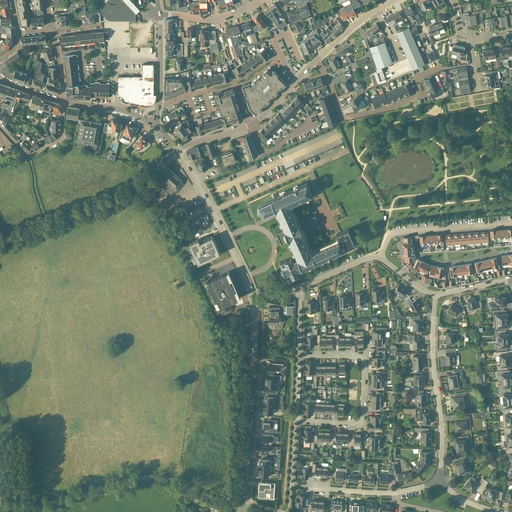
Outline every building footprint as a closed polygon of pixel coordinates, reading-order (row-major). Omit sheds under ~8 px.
[(35,10),(38,10),(43,10),(41,0),(14,0),(21,26),(30,26),(29,17),(26,9),(33,9),(35,9),(35,10)] [(67,4),(68,12),(70,12),(76,11),(77,19),(80,18),(80,21),(83,21),(84,23),(95,22),(101,21),(100,13),(94,14),(94,13),(89,13),(88,11),(85,12),(84,0),(73,0),(74,3),(67,4)] [(89,0),(110,20),(129,21),(133,21),(133,17),(137,13),(124,0),(89,0)] [(224,0),(217,0),(220,10),(227,7),(225,1),(224,0)] [(311,15),(309,11),(307,5),(306,2),(305,0),(283,0),(284,2),(286,8),(285,8),(285,9),(295,5),(297,9),(287,14),(291,23),(292,23),(300,19),(301,19),(303,18),(311,15)] [(353,9),(361,5),(358,0),(356,0),(350,3),(351,3),(353,9)] [(424,4),(427,2),(426,0),(415,0),(420,6),(421,6),(424,12),(427,10),(424,4)] [(190,11),(192,11),(193,13),(200,13),(200,2),(190,3),(190,11)] [(280,12),(278,9),(274,3),(269,7),(277,18),(279,16),(277,14),(280,12)] [(343,7),(344,9),(348,18),(356,15),(353,9),(351,3),(343,7)] [(10,16),(8,6),(1,8),(3,15),(10,16)] [(408,19),(409,18),(411,21),(416,18),(410,6),(404,9),(408,19)] [(267,17),(269,15),(274,23),(276,22),(277,25),(278,29),(284,26),(283,23),(279,24),(278,20),(277,18),(269,7),(263,11),(267,17)] [(343,21),(348,18),(344,9),(339,11),(343,21)] [(472,13),(472,15),(474,25),(480,24),(479,17),(482,16),(481,11),(478,12),(472,13)] [(66,18),(66,16),(65,15),(70,14),(70,12),(68,12),(59,13),(59,17),(56,17),(57,26),(67,25),(70,25),(69,17),(66,18)] [(399,12),(392,15),(396,22),(397,23),(405,19),(404,16),(402,17),(399,12)] [(472,15),(469,15),(468,13),(461,14),(462,21),(467,21),(467,26),(474,25),(472,15)] [(253,19),(258,25),(256,26),(256,25),(253,26),(255,32),(258,31),(262,30),(261,28),(265,25),(262,21),(263,20),(258,15),(253,19)] [(393,24),(396,22),(392,15),(386,18),(393,33),(397,31),(393,24)] [(1,18),(0,17),(0,25),(1,25),(13,26),(11,19),(1,18)] [(298,26),(297,23),(301,21),(301,19),(300,19),(292,23),(293,24),(292,24),(296,33),(299,31),(300,33),(305,31),(304,27),(302,27),(300,25),(298,26)] [(336,25),(335,26),(340,32),(345,28),(339,22),(336,19),(333,22),(336,25)] [(242,25),(243,30),(244,33),(245,32),(247,36),(248,36),(250,43),(248,43),(248,42),(245,43),(246,46),(258,43),(254,33),(253,33),(252,30),(251,30),(250,28),(249,22),(242,25)] [(443,28),(441,22),(429,26),(433,36),(439,33),(438,30),(443,28)] [(331,24),(328,27),(336,36),(340,32),(335,26),(334,27),(331,24)] [(380,34),(382,32),(376,24),(370,28),(374,34),(378,32),(380,34)] [(1,26),(1,25),(0,25),(0,28),(1,29),(1,33),(2,33),(5,33),(13,34),(13,27),(1,26)] [(414,36),(419,34),(416,25),(410,28),(414,36)] [(239,38),(237,34),(241,33),(238,26),(232,27),(237,44),(242,43),(240,38),(239,38)] [(230,38),(232,45),(237,44),(232,27),(226,29),(227,33),(224,34),(227,46),(229,45),(228,42),(229,42),(228,38),(230,38)] [(328,32),(327,34),(332,39),(336,36),(328,27),(325,29),(328,32)] [(412,70),(425,64),(409,27),(396,33),(412,70)] [(187,29),(188,37),(184,37),(184,39),(184,45),(188,45),(188,41),(191,41),(191,37),(194,37),(194,28),(187,29)] [(367,37),(364,39),(367,48),(369,47),(372,46),(370,41),(376,36),(374,34),(370,28),(364,33),(367,37)] [(316,29),(308,37),(310,40),(312,42),(311,43),(316,49),(322,43),(317,38),(319,36),(317,30),(316,29)] [(200,39),(202,39),(202,47),(207,47),(207,40),(208,40),(209,36),(208,36),(208,31),(201,30),(199,30),(198,34),(201,34),(200,39)] [(215,31),(210,32),(210,53),(213,52),(213,53),(217,53),(217,51),(219,51),(217,42),(216,43),(215,39),(216,39),(216,37),(215,37),(215,31)] [(320,34),(322,37),(322,38),(328,44),(332,39),(327,34),(326,34),(323,31),(320,34)] [(379,41),(380,43),(385,42),(384,38),(386,36),(384,34),(377,38),(379,41)] [(44,44),(45,42),(46,42),(45,35),(20,38),(21,48),(30,47),(30,44),(40,43),(42,44),(44,44)] [(179,38),(176,38),(166,38),(166,43),(166,50),(166,55),(183,55),(183,43),(179,43),(179,38)] [(309,40),(300,43),(305,55),(313,51),(309,40)] [(4,41),(1,43),(3,46),(6,50),(11,46),(11,45),(5,42),(4,41)] [(372,46),(369,47),(376,69),(381,82),(387,80),(382,66),(392,63),(385,42),(380,43),(378,44),(372,46)] [(241,56),(241,54),(240,51),(239,49),(239,48),(237,44),(232,45),(232,46),(229,47),(233,58),(236,57),(239,56),(241,56)] [(452,54),(457,55),(459,45),(454,44),(452,51),(449,51),(448,57),(451,58),(452,54)] [(460,56),(459,60),(466,61),(467,55),(463,54),(464,47),(459,45),(457,55),(460,56)] [(501,55),(498,55),(499,62),(502,61),(502,57),(507,57),(506,47),(500,47),(501,55)] [(496,62),(499,62),(498,55),(496,56),(494,48),(489,49),(490,59),(496,58),(496,62)] [(46,62),(46,64),(54,62),(54,59),(51,49),(48,50),(43,52),(46,62)] [(265,60),(270,57),(265,49),(260,52),(265,60)] [(485,60),(490,59),(489,49),(483,50),(484,57),(482,58),(483,64),(486,64),(485,60)] [(0,63),(0,70),(1,72),(9,67),(10,68),(11,68),(12,66),(17,62),(21,58),(17,51),(0,63)] [(338,62),(336,58),(344,55),(342,51),(334,55),(335,57),(328,60),(331,65),(338,62)] [(437,60),(433,51),(427,53),(429,57),(427,58),(428,62),(430,61),(431,62),(437,60)] [(263,61),(265,60),(260,52),(255,55),(261,62),(263,61)] [(38,53),(33,55),(31,60),(36,62),(37,58),(40,57),(38,53)] [(369,60),(372,58),(370,53),(365,55),(366,57),(356,62),(358,66),(369,60)] [(75,55),(63,56),(67,86),(66,98),(79,99),(79,98),(91,99),(91,96),(109,97),(109,85),(90,84),(90,86),(88,86),(88,85),(83,84),(83,86),(78,85),(75,55)] [(251,58),(256,65),(261,62),(255,55),(251,58)] [(183,59),(177,60),(178,70),(185,69),(190,68),(189,63),(188,58),(183,58),(183,59)] [(256,65),(251,58),(246,61),(251,68),(256,65)] [(346,58),(338,62),(331,65),(333,70),(341,67),(341,68),(349,64),(346,58)] [(39,60),(34,78),(31,85),(42,88),(44,82),(42,81),(45,73),(41,72),(42,70),(40,69),(43,62),(39,60)] [(251,68),(246,61),(242,64),(247,71),(251,68)] [(142,64),(142,76),(118,76),(118,94),(118,98),(119,99),(122,99),(122,100),(123,101),(124,102),(125,102),(126,103),(128,103),(128,102),(130,102),(130,103),(129,103),(137,105),(137,104),(139,104),(139,105),(147,106),(146,106),(146,105),(149,105),(149,106),(148,106),(149,106),(150,106),(151,106),(152,105),(153,104),(154,103),(154,102),(155,101),(156,100),(156,98),(156,95),(154,95),(154,64),(142,64)] [(247,71),(242,64),(237,66),(242,75),(245,73),(244,73),(247,71)] [(238,78),(242,75),(237,66),(232,69),(238,78)] [(1,72),(6,77),(12,79),(15,70),(15,69),(11,68),(10,68),(9,67),(1,72)] [(251,83),(241,86),(249,109),(255,115),(263,108),(263,107),(265,105),(271,99),(273,97),(279,91),(281,89),(287,83),(270,67),(251,83)] [(49,75),(49,77),(57,78),(56,68),(47,68),(47,71),(48,71),(48,76),(49,75)] [(27,73),(15,70),(12,79),(24,82),(27,73)] [(28,70),(27,73),(24,82),(30,84),(33,77),(33,75),(30,74),(31,71),(28,70)] [(497,71),(491,72),(492,74),(484,76),(485,81),(495,80),(494,74),(498,74),(497,71)] [(350,85),(349,83),(355,80),(352,75),(346,78),(347,79),(340,83),(343,88),(350,85)] [(426,86),(437,82),(434,75),(424,80),(426,86)] [(59,82),(57,81),(58,79),(57,78),(49,77),(49,76),(44,89),(60,94),(61,87),(59,82)] [(315,79),(318,88),(324,87),(321,77),(315,79)] [(165,100),(186,91),(183,79),(177,79),(175,79),(167,78),(166,90),(165,99),(165,100)] [(315,79),(310,81),(313,90),(318,88),(315,79)] [(500,87),(499,82),(499,79),(495,80),(485,81),(486,87),(493,85),(494,88),(500,87)] [(307,92),(313,90),(310,81),(304,83),(307,92)] [(345,93),(352,90),(353,92),(355,91),(357,95),(365,91),(361,83),(357,85),(356,82),(350,85),(343,88),(345,93)] [(429,92),(439,88),(437,82),(426,86),(429,92)] [(0,98),(5,100),(6,99),(10,87),(0,83),(0,98)] [(409,83),(402,86),(407,96),(413,93),(409,83)] [(402,86),(396,88),(401,99),(407,96),(402,86)] [(10,87),(6,99),(13,102),(14,101),(14,99),(15,96),(18,90),(10,87)] [(396,88),(390,91),(394,101),(401,99),(396,88)] [(442,94),(439,88),(429,92),(432,99),(442,94)] [(12,105),(12,106),(14,107),(16,100),(19,101),(20,98),(22,91),(18,90),(15,96),(14,99),(14,101),(13,103),(12,105)] [(223,109),(219,110),(219,112),(221,118),(224,126),(236,122),(243,120),(235,96),(235,95),(233,90),(229,92),(228,90),(225,91),(225,93),(222,94),(222,92),(215,94),(216,96),(218,103),(219,106),(222,105),(223,109)] [(30,94),(22,91),(20,98),(28,101),(30,94)] [(384,94),(388,103),(388,104),(394,101),(390,91),(384,94)] [(384,93),(377,95),(382,106),(388,103),(384,94),(384,93)] [(34,110),(35,107),(37,108),(33,116),(35,117),(36,117),(38,111),(39,109),(40,105),(40,102),(41,98),(33,95),(30,106),(31,106),(30,109),(34,110)] [(377,95),(371,98),(375,108),(382,106),(377,95)] [(328,96),(319,99),(321,104),(330,101),(328,96)] [(357,96),(349,100),(352,105),(360,101),(357,96)] [(297,97),(293,101),(300,107),(304,103),(297,97)] [(46,100),(45,99),(44,105),(43,110),(42,112),(40,118),(44,119),(45,115),(49,116),(50,114),(51,112),(52,102),(46,100)] [(293,101),(289,105),(296,112),(300,107),(293,101)] [(321,104),(323,110),(332,107),(330,101),(321,104)] [(360,101),(352,105),(355,111),(363,107),(360,101)] [(56,113),(60,114),(60,111),(60,106),(59,104),(52,102),(51,112),(50,114),(56,116),(56,113)] [(4,103),(0,114),(0,123),(1,125),(3,122),(6,116),(7,114),(9,114),(12,106),(12,105),(10,105),(4,103)] [(292,116),(296,112),(289,105),(285,110),(292,116)] [(79,109),(68,107),(67,117),(77,119),(79,109)] [(325,116),(334,112),(332,107),(323,110),(325,116)] [(288,120),(292,116),(285,110),(281,114),(288,120)] [(174,111),(169,114),(171,119),(177,117),(174,111)] [(336,118),(334,112),(325,116),(327,121),(336,118)] [(278,114),(273,119),(281,127),(286,122),(278,114)] [(224,126),(221,118),(215,120),(217,128),(223,126),(224,126)] [(336,118),(327,121),(329,127),(338,123),(336,118)] [(111,122),(110,121),(108,127),(108,128),(116,131),(115,131),(118,132),(116,138),(119,139),(123,128),(121,127),(122,123),(115,121),(115,120),(112,119),(111,122)] [(177,124),(178,126),(175,128),(184,140),(188,137),(191,135),(189,132),(191,131),(188,127),(189,126),(187,119),(184,120),(181,123),(180,122),(177,124)] [(268,123),(276,132),(281,127),(273,119),(268,123)] [(97,145),(101,123),(81,120),(77,141),(77,145),(96,149),(97,145)] [(217,128),(215,120),(209,122),(211,130),(217,128)] [(203,124),(202,124),(205,132),(211,130),(209,122),(203,124)] [(7,123),(6,124),(4,128),(9,134),(13,130),(7,123)] [(263,128),(271,136),(276,132),(268,123),(263,128)] [(127,124),(123,133),(134,139),(136,135),(133,134),(136,128),(127,124)] [(199,134),(205,132),(202,124),(196,126),(199,134)] [(271,136),(263,128),(258,133),(266,141),(271,136)] [(20,144),(25,149),(30,145),(29,144),(31,142),(32,141),(29,139),(26,137),(27,135),(24,133),(21,138),(24,140),(20,144)] [(252,139),(250,134),(241,137),(243,142),(252,139)] [(52,142),(49,136),(48,135),(44,137),(47,144),(52,142)] [(141,148),(144,145),(146,148),(150,144),(142,135),(135,143),(133,145),(136,149),(139,146),(141,148)] [(245,148),(254,145),(252,139),(243,142),(245,148)] [(33,144),(31,142),(29,144),(30,145),(25,149),(29,153),(40,147),(37,142),(33,144)] [(205,144),(210,158),(216,156),(211,142),(205,144)] [(201,145),(197,147),(197,146),(187,150),(189,155),(190,159),(195,157),(196,159),(201,157),(200,155),(199,151),(200,150),(200,149),(202,148),(201,145)] [(247,153),(256,150),(254,145),(245,148),(247,153)] [(256,150),(247,153),(249,159),(258,156),(256,150)] [(221,157),(224,165),(220,166),(222,173),(229,171),(226,165),(236,161),(233,153),(221,157)] [(204,162),(203,159),(205,158),(204,157),(203,158),(202,157),(201,157),(196,159),(196,160),(195,160),(197,166),(199,171),(207,168),(207,169),(210,168),(210,166),(211,166),(210,163),(206,164),(205,162),(204,162)] [(159,199),(164,193),(165,195),(168,193),(170,195),(174,191),(176,193),(184,184),(181,182),(182,181),(168,168),(167,169),(159,178),(160,178),(149,190),(159,199)] [(280,269),(280,270),(280,271),(280,272),(281,273),(282,274),(283,274),(284,274),(285,274),(289,282),(294,280),(293,276),(298,274),(297,271),(355,245),(348,229),(336,234),(338,240),(312,252),(304,233),(320,226),(315,216),(299,223),(291,205),(312,195),(307,183),(298,187),(298,186),(293,189),(279,195),(270,199),(271,200),(258,206),(259,208),(258,208),(258,209),(257,210),(257,211),(258,212),(258,213),(259,213),(259,214),(260,214),(261,214),(262,214),(263,216),(276,210),(284,229),(283,230),(276,233),(281,244),(289,240),(297,258),(293,261),(291,258),(280,263),(282,267),(281,268),(280,269)] [(201,238),(189,243),(198,264),(221,254),(213,236),(202,241),(201,238)] [(402,243),(403,256),(413,255),(412,242),(402,243)] [(413,267),(419,270),(423,262),(417,259),(413,267)] [(429,265),(423,262),(419,270),(425,273),(429,265)] [(429,274),(436,275),(437,266),(431,265),(429,274)] [(444,268),(437,266),(436,275),(442,277),(444,268)] [(230,302),(241,297),(229,271),(206,282),(218,308),(230,302)] [(392,292),(398,297),(402,300),(408,296),(404,293),(406,290),(399,285),(397,287),(396,287),(394,287),(392,291),(392,292)] [(383,291),(380,291),(380,290),(377,290),(377,289),(373,289),(373,290),(372,290),(373,301),(377,300),(378,304),(384,304),(383,291)] [(356,304),(361,303),(361,307),(368,307),(368,300),(364,300),(364,293),(356,293),(356,304)] [(347,295),(339,296),(339,301),(340,301),(340,303),(339,303),(339,307),(340,307),(340,311),(352,310),(351,298),(348,298),(347,295)] [(499,305),(506,305),(505,300),(506,300),(506,298),(505,298),(505,297),(500,297),(500,296),(497,296),(497,297),(497,298),(494,298),(495,298),(496,298),(496,301),(493,302),(493,303),(489,304),(490,310),(499,309),(499,305)] [(473,310),(477,309),(481,308),(480,301),(477,301),(477,302),(475,302),(474,298),(473,297),(472,297),(470,297),(469,297),(468,298),(468,299),(467,300),(468,304),(466,304),(467,308),(469,308),(469,309),(472,308),(473,310)] [(331,301),(331,299),(328,299),(328,298),(324,299),(324,300),(323,300),(324,310),(331,309),(332,313),(335,313),(335,301),(331,301)] [(413,311),(421,307),(419,304),(418,305),(416,300),(412,302),(410,298),(403,301),(405,306),(406,305),(408,307),(410,306),(413,311)] [(318,304),(314,304),(314,302),(311,302),(311,301),(307,301),(307,302),(306,302),(306,304),(306,312),(307,312),(314,312),(315,320),(320,320),(320,311),(318,312),(318,304)] [(460,310),(464,309),(462,302),(457,303),(456,305),(455,304),(454,306),(451,304),(447,311),(450,312),(451,315),(459,312),(460,310)] [(293,314),(294,306),(286,306),(286,307),(283,307),(283,314),(286,314),(293,314)] [(280,317),(280,310),(280,307),(268,307),(268,311),(270,311),(270,317),(269,317),(269,322),(280,322),(280,317)] [(495,315),(496,321),(508,320),(508,316),(507,316),(507,313),(501,314),(500,310),(493,311),(493,315),(495,315)] [(423,327),(423,324),(422,324),(422,320),(419,319),(420,315),(410,317),(410,325),(413,326),(413,331),(422,332),(422,327),(423,327)] [(508,323),(508,320),(496,321),(496,327),(494,327),(495,331),(502,330),(502,327),(508,326),(507,323),(508,323)] [(376,327),(376,331),(373,331),(372,338),(383,338),(385,338),(385,327),(376,327)] [(446,339),(446,342),(447,342),(447,343),(454,343),(454,332),(458,332),(458,329),(450,328),(450,332),(447,332),(447,339),(446,339)] [(498,337),(498,341),(509,340),(508,337),(509,337),(509,335),(508,334),(508,333),(502,334),(502,330),(495,331),(495,337),(498,337)] [(351,337),(345,337),(345,347),(351,347),(351,341),(354,341),(354,334),(351,334),(351,337)] [(363,334),(354,334),(354,341),(357,341),(357,347),(363,347),(363,334)] [(320,335),(317,335),(317,336),(317,341),(320,341),(320,347),(326,347),(326,337),(320,337),(320,335)] [(326,335),(326,337),(326,347),(332,347),(332,341),(335,341),(335,335),(326,335)] [(338,347),(345,347),(345,337),(338,337),(338,335),(335,335),(335,341),(338,341),(338,347)] [(421,349),(422,346),(421,346),(420,346),(421,339),(414,338),(414,335),(408,335),(408,341),(410,341),(410,343),(413,343),(413,350),(420,350),(421,350),(421,349)] [(307,340),(305,340),(305,344),(307,344),(307,347),(313,347),(313,337),(307,337),(307,340)] [(385,338),(383,338),(372,338),(372,344),(378,344),(378,347),(385,347),(385,338)] [(509,342),(509,340),(498,341),(498,344),(496,345),(496,351),(503,350),(503,347),(509,346),(509,345),(510,345),(510,343),(509,342)] [(372,352),(372,359),(382,359),(382,353),(385,353),(385,350),(378,350),(378,353),(372,352)] [(498,356),(499,361),(510,360),(510,357),(511,357),(511,355),(510,354),(506,354),(506,351),(495,352),(496,356),(498,356)] [(452,352),(446,353),(446,358),(446,360),(447,365),(453,365),(453,364),(456,364),(455,353),(452,353),(452,352)] [(412,356),(413,369),(423,368),(422,356),(412,356)] [(382,359),(372,359),(372,365),(377,365),(377,368),(384,368),(384,365),(382,365),(382,359)] [(511,362),(510,360),(499,361),(499,366),(497,366),(497,370),(507,369),(507,366),(511,366),(511,365),(511,362)] [(283,364),(273,363),(272,366),(267,365),(266,370),(267,370),(267,373),(274,373),(274,369),(278,369),(278,367),(283,368),(283,364)] [(339,369),(336,369),(336,376),(345,376),(345,363),(339,364),(339,369)] [(313,364),(310,364),(306,364),(306,366),(304,366),(304,371),(306,371),(306,377),(312,377),(312,374),(313,374),(313,364)] [(456,375),(462,374),(461,370),(453,370),(453,375),(448,376),(450,388),(458,387),(456,375)] [(501,377),(501,380),(511,379),(511,378),(511,377),(511,376),(511,373),(505,374),(505,370),(497,371),(497,376),(501,377)] [(384,377),(384,374),(384,371),(377,371),(377,374),(372,374),(371,380),(381,380),(381,377),(384,377)] [(276,385),(277,385),(277,381),(279,381),(279,379),(281,379),(281,375),(273,375),(272,378),(265,378),(265,380),(264,383),(265,383),(265,384),(276,385)] [(423,387),(424,375),(414,375),(414,379),(412,379),(412,386),(414,386),(414,387),(423,387)] [(511,379),(501,380),(502,385),(498,385),(499,391),(506,390),(506,387),(511,386),(511,379)] [(381,386),(381,380),(371,380),(371,386),(377,386),(377,389),(383,390),(384,386),(381,386)] [(276,385),(265,384),(265,386),(264,386),(264,389),(265,389),(265,390),(271,391),(270,394),(277,394),(277,391),(276,390),(276,385)] [(426,398),(427,398),(427,394),(419,394),(419,390),(413,390),(413,395),(415,395),(415,398),(417,398),(417,406),(426,406),(426,398)] [(501,397),(502,401),(511,399),(511,393),(506,394),(506,390),(499,391),(499,397),(501,397)] [(371,395),(371,401),(381,401),(381,395),(383,395),(383,392),(377,392),(376,395),(371,395)] [(453,408),(460,407),(460,408),(461,410),(463,409),(464,408),(464,407),(463,400),(467,399),(466,392),(455,394),(455,397),(452,398),(453,408)] [(500,411),(502,411),(509,410),(508,410),(507,407),(511,406),(511,399),(502,401),(502,404),(500,404),(500,411)] [(383,401),(381,401),(371,401),(371,407),(376,407),(376,410),(383,411),(383,401)] [(305,406),(303,406),(303,411),(305,411),(305,414),(311,414),(312,404),(305,403),(305,406)] [(344,404),(335,403),(334,410),(337,410),(337,416),(343,416),(344,404)] [(422,423),(423,423),(423,425),(427,425),(427,423),(430,423),(430,413),(422,413),(422,409),(415,408),(415,414),(415,421),(422,420),(422,423)] [(502,411),(503,420),(511,419),(511,413),(509,414),(509,410),(502,411)] [(370,422),(380,422),(380,416),(383,416),(383,413),(376,413),(376,416),(370,416),(370,422)] [(466,428),(470,427),(469,416),(460,417),(460,421),(454,421),(455,430),(460,430),(460,431),(465,431),(465,430),(466,430),(466,428)] [(511,419),(503,420),(504,430),(510,430),(510,426),(511,425),(511,419)] [(268,423),(262,422),(262,428),(267,429),(267,432),(277,433),(277,429),(274,429),(274,424),(276,424),(277,420),(269,420),(268,423)] [(380,428),(380,422),(370,422),(370,428),(376,428),(375,431),(382,432),(382,429),(380,428)] [(431,432),(423,432),(423,428),(415,428),(415,431),(421,433),(421,436),(418,439),(421,441),(421,444),(431,444),(431,432)] [(310,444),(310,441),(311,430),(308,430),(308,429),(305,429),(305,430),(304,430),(304,433),(302,433),(302,437),(304,437),(304,443),(310,444)] [(323,444),(323,441),(324,431),(318,431),(317,437),(314,436),(314,442),(314,443),(323,444)] [(330,432),(324,431),(323,441),(329,442),(329,444),(332,444),(333,438),(330,437),(330,432)] [(336,438),(333,438),(332,444),(342,445),(342,443),(342,433),(336,432),(336,438)] [(348,445),(351,446),(351,439),(348,439),(349,433),(342,433),(342,443),(348,443),(348,445)] [(354,439),(351,439),(351,446),(360,446),(361,434),(355,433),(354,439)] [(262,446),(268,446),(268,442),(277,442),(278,437),(273,436),(274,434),(268,434),(268,438),(261,437),(261,438),(260,441),(261,441),(261,442),(262,442),(262,446)] [(370,437),(369,443),(379,443),(380,437),(382,437),(382,434),(375,434),(375,437),(370,437)] [(456,452),(467,451),(470,450),(468,435),(460,435),(461,439),(455,440),(454,440),(454,445),(456,445),(456,452)] [(268,446),(262,446),(261,445),(260,450),(261,450),(261,454),(268,455),(268,450),(277,451),(277,447),(268,446)] [(428,464),(427,463),(428,462),(429,462),(430,461),(430,460),(431,452),(421,452),(420,460),(414,467),(418,470),(417,470),(422,474),(428,466),(428,465),(428,464)] [(458,474),(461,472),(462,476),(471,473),(466,455),(457,458),(458,461),(454,462),(458,474)] [(316,464),(313,463),(312,468),(312,470),(315,471),(314,476),(321,477),(322,467),(315,466),(316,464)] [(328,467),(322,467),(321,477),(327,477),(327,472),(330,472),(331,465),(328,465),(328,467)] [(308,468),(302,468),(302,471),(300,470),(299,475),(301,475),(301,478),(307,479),(308,468)] [(343,481),(343,476),(346,476),(347,469),(339,468),(339,471),(337,471),(337,472),(335,472),(335,476),(336,476),(336,481),(337,481),(337,482),(339,482),(339,481),(343,481)] [(388,484),(388,477),(393,477),(392,471),(388,470),(388,474),(380,474),(380,484),(382,484),(382,485),(385,485),(385,484),(388,484)] [(374,476),(373,476),(373,472),(367,471),(367,475),(365,475),(364,482),(368,483),(371,483),(374,483),(374,476)] [(400,482),(413,480),(411,472),(398,475),(400,482)] [(474,489),(482,494),(488,482),(482,478),(479,483),(475,480),(474,481),(470,478),(464,486),(472,492),(474,489)] [(258,486),(258,489),(259,489),(259,496),(265,497),(265,493),(270,494),(269,499),(274,499),(275,483),(265,482),(265,487),(258,486)] [(501,499),(502,492),(489,489),(487,498),(494,500),(495,497),(501,499)] [(298,505),(299,505),(298,508),(305,509),(305,507),(304,507),(304,506),(305,506),(306,496),(299,495),(299,498),(297,498),(297,502),(298,503),(298,505)] [(308,505),(308,507),(308,511),(310,511),(310,510),(316,510),(316,511),(318,500),(312,500),(311,505),(308,505)] [(324,501),(318,500),(316,511),(325,511),(326,507),(323,506),(324,501)] [(331,510),(343,510),(342,511),(346,511),(347,504),(344,504),(344,501),(343,501),(339,501),(337,500),(337,501),(332,500),(332,501),(332,500),(331,509),(331,510)] [(363,511),(364,505),(361,505),(361,502),(357,502),(354,502),(350,501),(350,502),(349,511),(363,511)] [(370,511),(379,511),(380,507),(377,507),(376,506),(377,503),(367,503),(367,510),(370,510),(370,511)]
